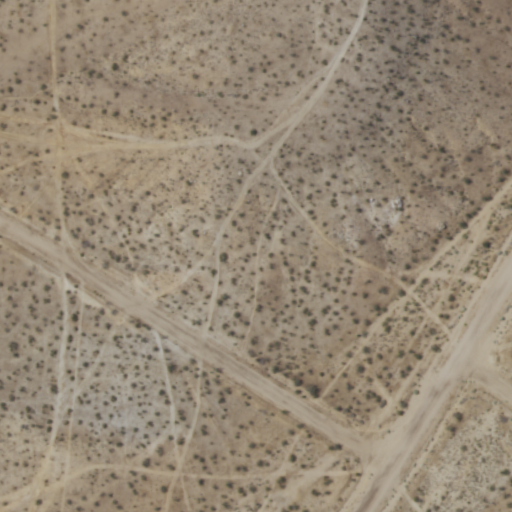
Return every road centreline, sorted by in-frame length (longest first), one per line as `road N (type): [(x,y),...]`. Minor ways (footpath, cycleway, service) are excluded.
road 1 (track): [(396,469),(0,228)]
road 2 (track): [(511,282),(366,511)]
